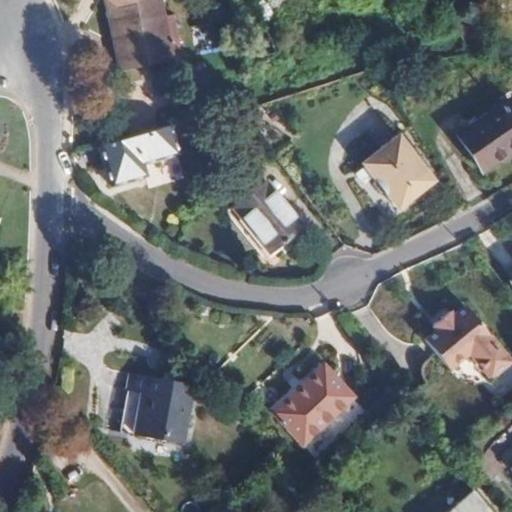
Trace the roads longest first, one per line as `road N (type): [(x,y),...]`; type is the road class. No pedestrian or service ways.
road 1 (residential): [(42,200),(158,272),(268,307),(324,296),(511,199)]
road 2 (residential): [(42,200),(36,365),(0,486)]
road 3 (residential): [(29,49),(42,200)]
